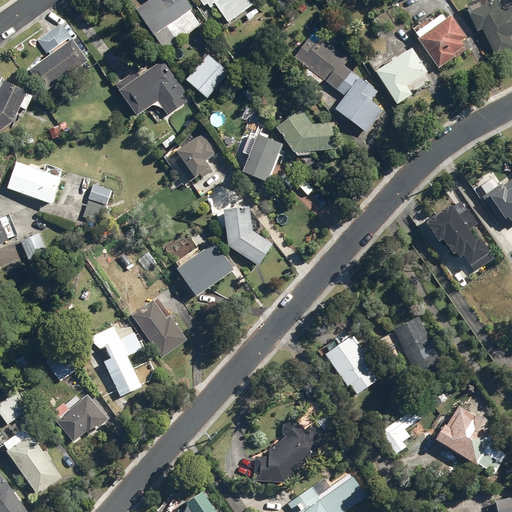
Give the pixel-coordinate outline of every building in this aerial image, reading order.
[(159,34),(169,49),(180,42),(170,26),(180,20),(189,33),(202,25),(193,11),(196,8),(190,0),(153,0),(141,9),(158,34),(159,34)] [(202,0),(207,6),(211,3),(214,7),(218,4),(230,22),(256,5),(252,0),(202,0)] [(318,0),(314,3),(319,9),(324,4),(320,0),(318,0)] [(482,31),(494,59),(511,50),(507,40),(511,37),(511,8),(500,14),(493,0),(487,0),(466,10),(476,33),(482,31)] [(274,5),(271,10),(276,14),(279,9),(274,5)] [(453,15),(421,38),(442,67),(458,55),(457,53),(468,45),(464,41),(469,37),(453,15)] [(379,26),(384,22),(380,16),(374,20),(379,26)] [(75,40),(63,23),(39,40),(52,56),(35,68),(51,90),(93,60),(77,38),(75,40)] [(351,60),(323,38),(319,43),(312,38),(297,58),(348,96),(338,108),(367,133),(386,110),(375,100),(382,91),(347,65),(351,60)] [(431,72),(415,47),(396,59),(389,48),(370,60),(379,75),(382,73),(401,102),(414,94),(409,85),(431,72)] [(190,80),(211,98),(233,72),(212,54),(190,80)] [(119,84),(141,114),(161,101),(171,116),(190,102),(185,95),(188,93),(166,60),(143,76),(139,70),(119,84)] [(0,132),(17,121),(32,91),(8,80),(0,95),(0,132)] [(281,126),(299,151),(340,149),(338,122),(316,124),(305,109),(281,126)] [(50,130),(54,138),(63,135),(59,126),(50,130)] [(188,183),(191,181),(193,182),(215,167),(210,160),(223,151),(209,131),(170,157),(188,183)] [(248,172),(272,181),(286,144),(262,134),(248,172)] [(164,142),(168,148),(179,140),(175,135),(164,142)] [(12,189),(56,204),(65,177),(21,162),(12,189)] [(511,179),(503,186),(501,183),(480,198),(488,209),(490,208),(500,222),(503,220),(508,227),(511,223),(511,179)] [(91,199),(109,205),(114,190),(96,185),(91,199)] [(82,222),(105,230),(112,208),(90,201),(82,222)] [(256,231),(254,208),(229,210),(230,212),(217,213),(218,228),(231,227),(233,246),(262,266),(276,244),(256,231)] [(471,242),(446,208),(420,228),(433,246),(437,244),(448,259),(451,256),(455,262),(460,259),(471,275),(493,258),(478,237),(471,242)] [(0,245),(14,240),(3,214),(0,214),(0,245)] [(24,241),(32,260),(49,252),(41,234),(24,241)] [(165,250),(175,265),(198,250),(188,235),(165,250)] [(181,269),(201,296),(239,269),(219,242),(181,269)] [(136,315),(165,357),(191,339),(174,316),(171,319),(158,300),(136,315)] [(391,333),(416,383),(442,370),(417,320),(391,333)] [(144,350),(134,327),(117,330),(116,326),(96,334),(124,396),(145,387),(131,356),(144,350)] [(348,387),(356,397),(377,382),(364,365),(366,363),(363,360),(367,357),(353,339),(350,341),(349,340),(347,341),(343,336),(333,343),(337,348),(323,358),(345,389),(348,387)] [(47,361),(63,382),(80,369),(65,348),(47,361)] [(0,405),(0,411),(10,425),(32,409),(20,392),(0,405)] [(59,420),(76,441),(89,431),(93,435),(112,420),(91,395),(73,410),(67,402),(55,412),(60,419),(59,420)] [(476,462),(493,473),(505,454),(487,443),(494,432),(454,407),(444,424),(442,423),(433,438),(475,464),(476,462)] [(253,483),(281,484),(318,452),(313,447),(320,440),(308,427),(303,432),(292,419),(278,431),(285,438),(271,451),(268,451),(268,460),(254,459),(253,483)] [(393,424),(383,431),(397,449),(407,442),(393,424)] [(10,452),(40,495),(65,478),(31,428),(7,445),(11,451),(10,452)] [(0,511),(30,511),(5,474),(0,477),(0,511)] [(346,511),(366,499),(350,475),(330,489),(323,480),(287,505),(291,511),(346,511)] [(511,511),(511,496),(493,500),(494,511),(511,511)] [(210,511),(200,497),(183,508),(185,510),(183,511),(181,511),(178,510),(177,511),(210,511)]
